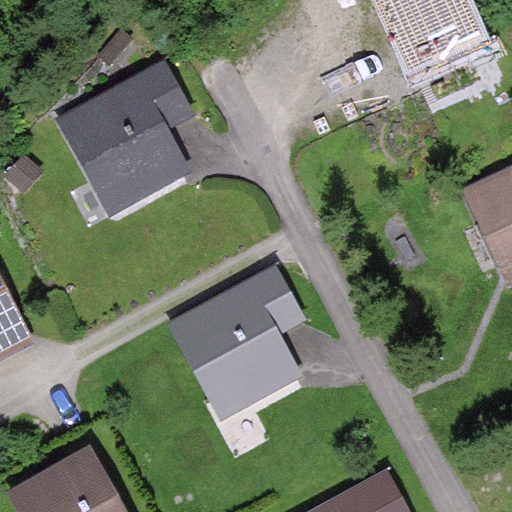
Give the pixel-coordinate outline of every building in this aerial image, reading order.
[(376,0),(410,73),(480,41),(460,0),(376,0)] [(133,41),(121,29),(96,54),(108,66),(133,41)] [(164,73),(64,124),(111,213),(184,172),(162,129),(185,118),(164,73)] [(44,173),(24,155),(3,178),(24,196),(44,173)] [(511,169),(462,193),(508,292),(511,289),(511,169)] [(277,268),(168,329),(222,425),(303,381),(281,338),(307,324),(277,268)] [(0,276),(0,360),(35,343),(0,276)] [(119,511),(88,457),(14,498),(21,511),(119,511)] [(409,511),(389,473),(317,511),(409,511)]
